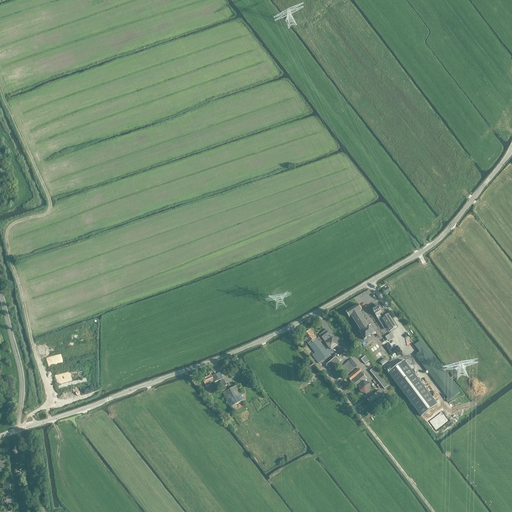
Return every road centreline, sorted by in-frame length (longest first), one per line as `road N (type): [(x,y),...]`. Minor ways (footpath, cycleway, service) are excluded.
road 1 (tertiary): [(0,436),(188,371),(313,314),(431,246),(511,148)]
road 2 (track): [(0,86),(52,205),(5,230),(47,407),(30,426)]
road 3 (track): [(366,424),(336,439),(262,339)]
